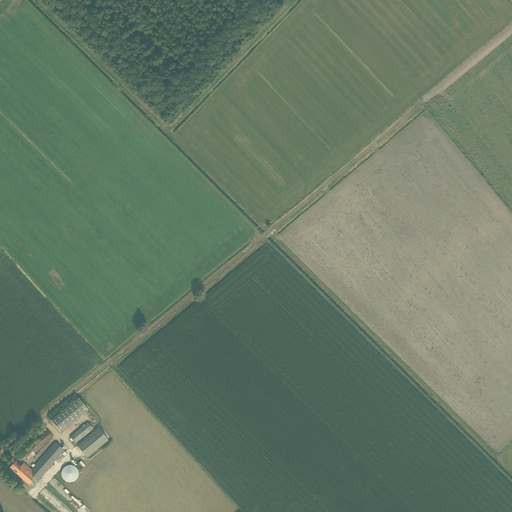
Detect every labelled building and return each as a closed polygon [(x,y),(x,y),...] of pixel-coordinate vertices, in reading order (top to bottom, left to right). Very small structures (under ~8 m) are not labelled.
[(60,433),(88,410),(78,398),(50,420),(60,433)] [(75,444),(93,429),(87,423),(70,437),(75,444)] [(87,458),(108,440),(98,428),(77,446),(87,458)] [(19,456),(23,460),(33,451),(35,453),(53,437),(47,430),(19,456)] [(13,464),(9,468),(32,488),(36,484),(38,482),(38,481),(64,450),(63,450),(55,443),(43,456),(32,470),(24,463),(21,467),(15,462),(13,464)] [(82,461),(77,464),(80,469),(86,466),(82,461)] [(78,476),(79,474),(78,472),(78,471),(77,469),(76,468),(75,467),(74,466),(72,466),(70,465),(68,465),(67,466),(65,467),(64,468),(63,469),(62,470),(61,472),(61,474),(61,476),(62,477),(62,478),(63,480),(65,481),(67,482),(68,483),(70,483),(71,483),(73,482),(74,482),(76,480),(77,479),(78,477),(78,476)] [(105,494),(101,490),(94,499),(97,503),(105,494)] [(57,505),(60,500),(51,494),(48,499),(57,505)]
